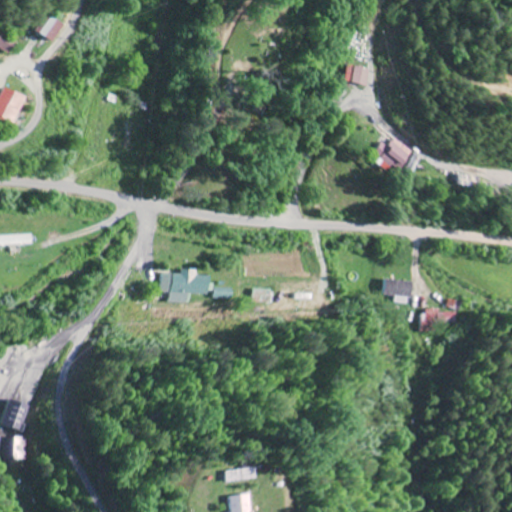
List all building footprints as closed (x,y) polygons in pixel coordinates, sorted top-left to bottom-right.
[(29,34),(46,43),(56,23),(38,15),(29,34)] [(369,88),(373,71),(349,66),(345,82),(369,88)] [(386,148),(380,142),(371,154),(394,172),(409,154),(392,141),(386,148)] [(0,240),(0,246),(31,245),(31,236),(0,237),(0,240)] [(205,296),(206,277),(192,276),(192,271),(177,271),(177,275),(158,275),(157,293),(167,293),(167,304),(187,304),(187,295),(205,296)] [(420,331),(454,330),(454,313),(436,313),(436,310),(419,310),(420,331)] [(0,426),(23,431),(27,404),(4,400),(0,426)] [(221,497),(223,511),(242,511),(240,494),(221,497)]
